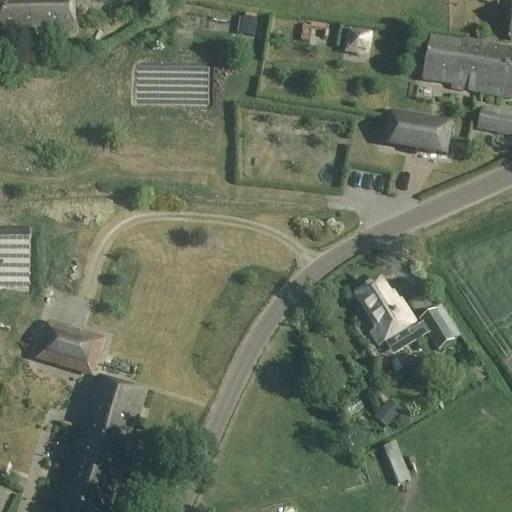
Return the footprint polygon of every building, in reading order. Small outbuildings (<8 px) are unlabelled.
[(35,35),(73,35),(72,0),(0,0),(0,34),(22,35),(22,29),(34,29),(35,35)] [(511,100),(511,49),(461,41),(461,44),(429,39),(422,83),(451,87),(451,92),(466,94),(474,95),(511,100)] [(511,137),(511,117),(481,111),(478,130),(511,137)] [(391,115),(385,147),(445,157),(450,125),(391,115)] [(394,305),(381,282),(356,296),(375,331),(370,333),(378,346),(413,326),(399,302),(394,305)] [(419,323),(438,354),(455,343),(436,312),(419,323)] [(59,352),(57,360),(93,371),(102,341),(83,336),(82,339),(66,335),(67,331),(48,325),(42,347),(59,352)] [(483,371),(475,376),(478,381),(486,376),(483,371)] [(0,430),(7,431),(8,408),(26,408),(27,375),(0,374),(0,430)] [(30,376),(28,403),(40,404),(43,377),(30,376)] [(129,435),(142,396),(99,381),(91,406),(96,408),(91,422),(86,421),(76,449),(82,451),(77,465),(72,464),(62,493),(67,494),(61,511),(103,511),(105,508),(111,510),(135,437),(129,435)] [(383,410),(374,421),(386,431),(395,420),(383,410)] [(0,474),(5,476),(8,466),(0,463),(0,474)]
